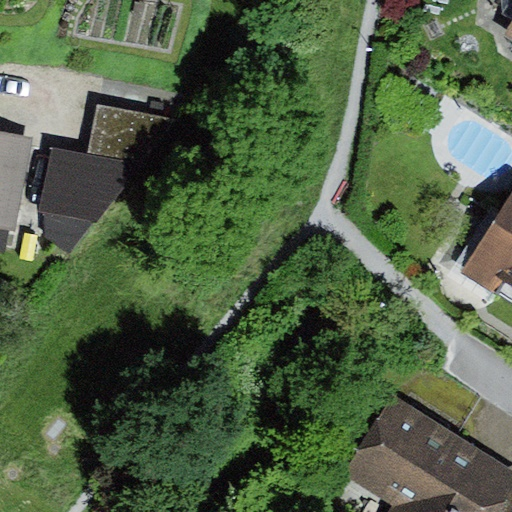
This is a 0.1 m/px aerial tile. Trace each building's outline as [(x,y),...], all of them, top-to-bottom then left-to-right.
[(511,24),(503,39),(511,44),(511,24)] [(192,125),(98,107),(89,156),(136,165),(183,174),(192,125)] [(33,138),(0,131),(0,226),(16,229),(33,138)] [(136,165),(89,156),(53,149),(41,211),(125,227),(136,165)] [(511,195),(463,275),(511,304),(511,195)] [(511,470),(393,397),(345,474),(395,505),(389,511),(499,511),(511,492),(511,470)] [(511,511),(511,492),(499,511),(511,511)]
